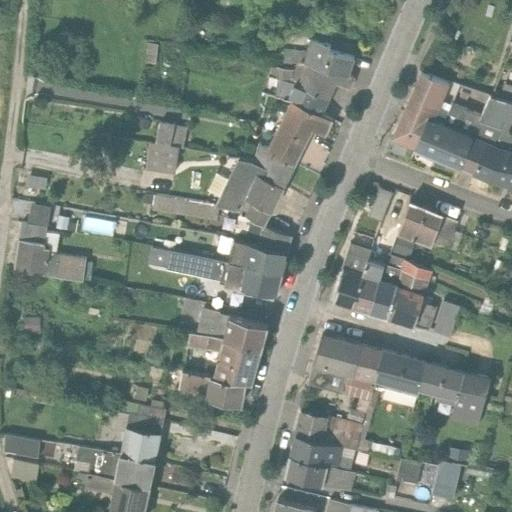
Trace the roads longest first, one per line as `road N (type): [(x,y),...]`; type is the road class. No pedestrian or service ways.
road 1 (residential): [(253,466),(297,304),(355,150)]
road 2 (track): [(0,220),(21,0)]
road 3 (residential): [(253,466),(452,511)]
road 4 (residential): [(355,150),(511,211)]
road 5 (residential): [(355,150),(416,0)]
